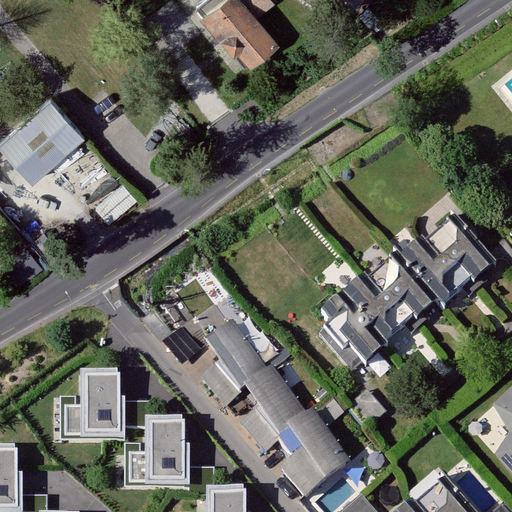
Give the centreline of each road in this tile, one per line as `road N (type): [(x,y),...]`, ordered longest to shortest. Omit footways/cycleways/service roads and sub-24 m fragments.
road 1 (secondary): [(490,0),(85,271)]
road 2 (residential): [(85,271),(292,511)]
